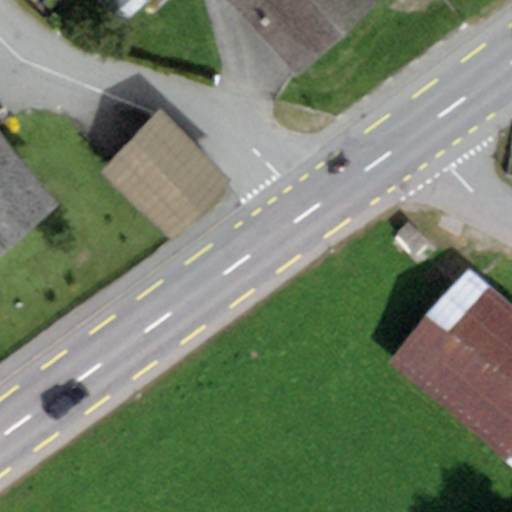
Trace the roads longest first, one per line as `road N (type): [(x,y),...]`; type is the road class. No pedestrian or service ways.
road 1 (primary): [(0,436),(320,207)]
road 2 (residential): [(0,12),(41,48),(233,120),(320,207)]
road 3 (primary): [(320,207),(424,131)]
road 4 (residential): [(424,131),(480,195),(511,218)]
